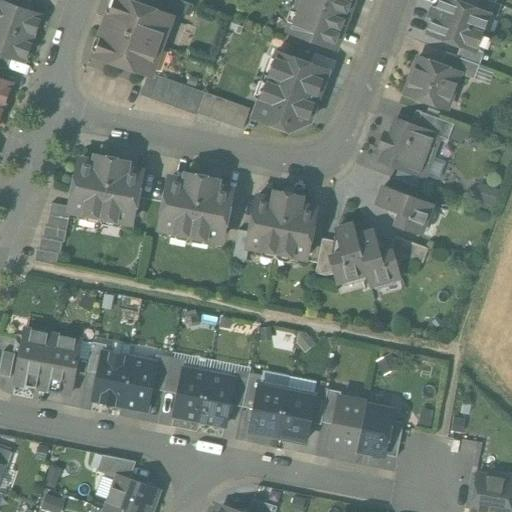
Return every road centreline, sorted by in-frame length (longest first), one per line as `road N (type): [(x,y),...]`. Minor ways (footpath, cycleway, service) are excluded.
road 1 (residential): [(397,0),(342,138),(322,158),(296,164),(52,113)]
road 2 (residential): [(197,460),(447,508)]
road 3 (residential): [(0,413),(197,460)]
road 4 (residential): [(52,113),(0,253)]
